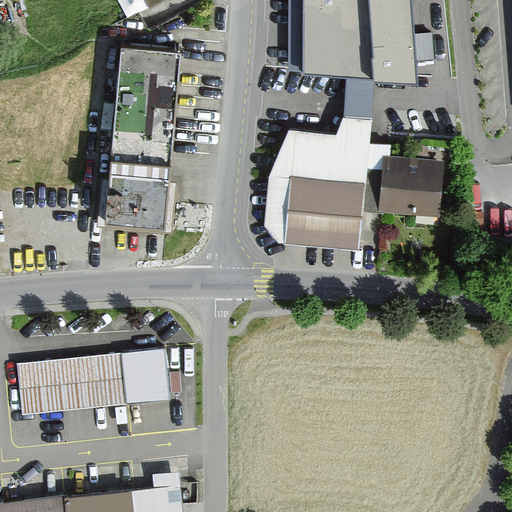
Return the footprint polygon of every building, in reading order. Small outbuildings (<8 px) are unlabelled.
[(143,0),(148,9),(166,0),(143,0)] [(108,219),(168,224),(183,48),(123,43),(108,219)] [(381,240),(384,212),(437,217),(442,169),(388,163),(390,146),(370,144),(372,121),(342,118),(336,136),(288,132),(266,177),(261,228),(277,246),(356,254),(358,238),(381,240)] [(168,345),(18,360),(23,412),(173,397),(168,345)] [(0,511),(184,511),(180,466),(155,469),(156,483),(0,499),(0,511)]
